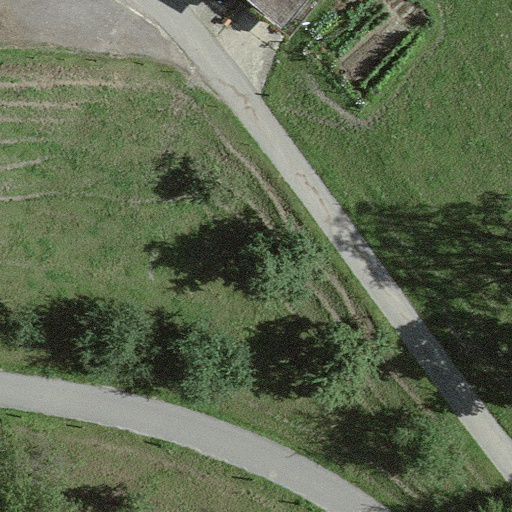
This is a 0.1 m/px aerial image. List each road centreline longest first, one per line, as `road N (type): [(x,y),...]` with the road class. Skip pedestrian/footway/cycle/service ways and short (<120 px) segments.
road 1 (track): [(511,454),(246,99),(157,0)]
road 2 (residential): [(359,511),(216,438),(0,387)]
